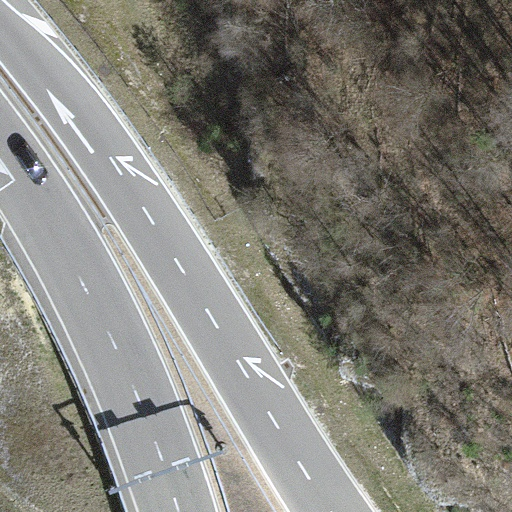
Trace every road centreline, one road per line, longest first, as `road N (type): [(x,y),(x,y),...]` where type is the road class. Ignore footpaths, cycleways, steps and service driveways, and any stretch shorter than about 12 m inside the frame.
road 1 (trunk): [(330,511),(146,211),(0,21)]
road 2 (trunk): [(0,142),(95,314),(175,511)]
